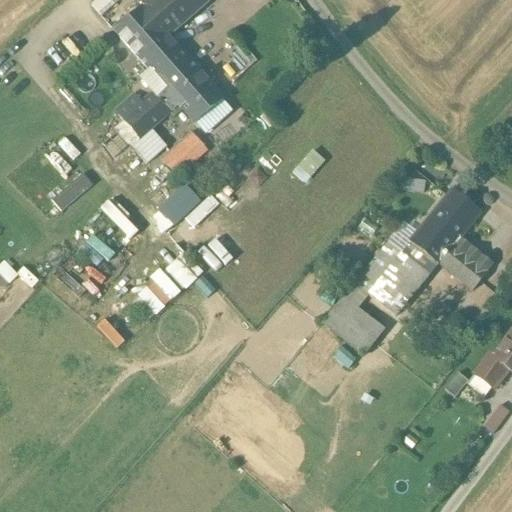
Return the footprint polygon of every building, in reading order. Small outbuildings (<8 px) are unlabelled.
[(97,0),(92,5),(103,16),(119,0),(97,0)] [(204,0),(154,0),(142,10),(168,38),(207,4),(204,0)] [(168,38),(142,10),(115,33),(161,86),(178,105),(195,124),(223,101),(168,38)] [(149,130),(178,105),(161,86),(156,91),(157,96),(143,108),(134,98),(116,113),(125,124),(139,139),(149,130)] [(166,149),(149,130),(139,139),(125,124),(117,132),(147,165),(166,149)] [(206,152),(191,134),(161,161),(176,178),(206,152)] [(307,184),(328,161),(315,150),(295,173),(307,184)] [(448,197),(410,244),(438,266),(449,275),(464,254),(455,247),(475,222),(466,213),(470,207),(462,200),(458,205),(448,197)] [(188,199),(162,224),(171,233),(196,209),(188,199)] [(131,241),(141,233),(112,200),(102,208),(131,241)] [(102,268),(115,253),(94,235),(81,250),(102,268)] [(395,318),(438,266),(410,244),(402,255),(389,244),(322,325),(363,358),(385,331),(358,311),(370,297),(395,318)] [(489,273),(464,254),(449,275),(472,293),(489,273)] [(167,269),(186,291),(199,280),(180,258),(167,269)] [(0,267),(0,282),(5,288),(18,273),(5,262),(0,267)] [(154,317),(184,296),(167,272),(137,294),(154,317)] [(120,348),(127,342),(107,322),(100,328),(120,348)] [(511,333),(493,359),(493,360),(507,370),(511,373),(511,333)] [(492,390),(507,370),(493,360),(493,359),(489,357),(475,377),(492,390)] [(468,383),(458,374),(444,391),(455,400),(468,383)] [(509,414),(500,407),(484,429),(493,436),(509,414)]
